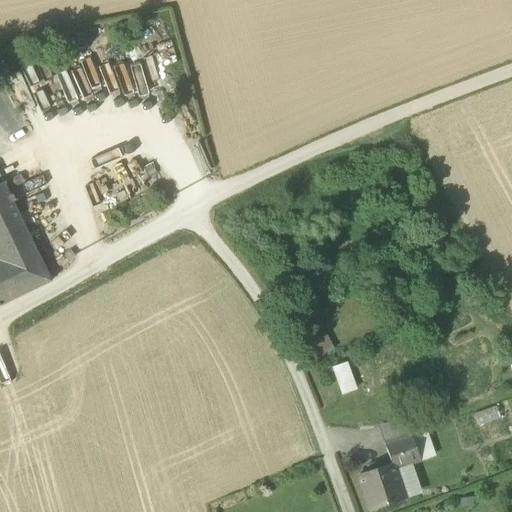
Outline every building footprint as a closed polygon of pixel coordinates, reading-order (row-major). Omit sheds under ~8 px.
[(0,176),(0,260),(1,264),(0,264),(0,307),(51,282),(3,184),(0,176)] [(326,333),(303,345),(312,361),(334,350),(326,333)] [(357,391),(347,362),(332,368),(342,396),(357,391)] [(496,407),(473,415),(477,427),(501,418),(496,407)] [(384,444),(412,435),(406,417),(378,426),(384,444)] [(427,430),(412,435),(421,463),(436,458),(427,430)] [(393,463),(395,471),(412,465),(421,463),(412,435),(384,444),(391,464),(393,463)] [(358,475),(370,511),(405,500),(395,471),(393,463),(391,464),(358,475)] [(422,495),(412,465),(395,471),(405,500),(422,495)]
